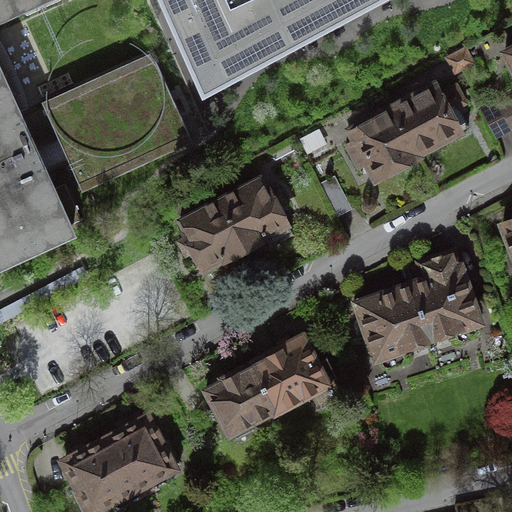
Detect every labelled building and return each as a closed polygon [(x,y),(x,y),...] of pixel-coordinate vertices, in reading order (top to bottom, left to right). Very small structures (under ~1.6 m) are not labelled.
[(59,139),(36,149),(19,111),(29,106),(22,87),(15,69),(5,50),(0,40),(0,16),(34,1),(37,0),(0,0),(0,262),(0,263),(73,230),(45,168),(67,158),(79,185),(190,135),(155,57),(44,107),(59,139)] [(378,0),(160,0),(203,94),(378,0)] [(473,43),(446,56),(454,73),(481,60),(473,43)] [(435,84),(392,106),(418,155),(419,155),(418,153),(439,142),(460,131),(469,126),(449,89),(440,93),(435,84)] [(511,96),(498,104),(511,128),(511,129),(511,96)] [(511,128),(498,104),(496,100),(481,108),(496,136),(504,132),(511,128)] [(392,106),(349,129),(355,139),(346,144),(355,161),(364,156),(376,178),(397,167),(418,155),(392,106)] [(335,175),(320,183),(337,216),(345,212),(352,209),(335,175)] [(260,176),(220,198),(246,247),(266,237),(270,245),(276,242),(293,233),(268,188),(266,189),(260,176)] [(220,198),(180,219),(186,231),(184,232),(203,268),(222,258),(224,257),(224,259),(246,247),(220,198)] [(511,220),(502,224),(511,248),(511,220)] [(426,280),(413,284),(432,336),(454,328),(458,339),(464,341),(477,337),(480,331),(476,320),(478,320),(472,303),(473,299),(463,271),(460,269),(453,251),(437,257),(420,262),(426,280)] [(413,284),(396,290),(395,290),(394,289),(393,289),(392,288),(390,288),(389,288),(387,289),(385,291),(384,292),(383,293),(383,294),(383,295),(382,295),(353,305),(365,337),(370,335),(377,355),(379,354),(383,365),(389,368),(402,363),(405,357),(402,346),(432,336),(413,284)] [(277,349),(251,362),(277,410),(338,377),(327,357),(317,362),(303,335),(277,349)] [(224,379),(206,389),(229,433),(275,409),(276,410),(277,410),(251,362),(237,370),(223,377),(224,379)] [(121,430),(112,435),(122,455),(119,457),(140,497),(158,487),(153,476),(180,462),(167,438),(161,442),(147,416),(142,419),(138,412),(128,418),(118,423),(121,430)] [(88,447),(65,460),(79,486),(72,489),(84,511),(85,511),(111,498),(117,509),(140,497),(119,457),(122,455),(112,435),(88,447)]
